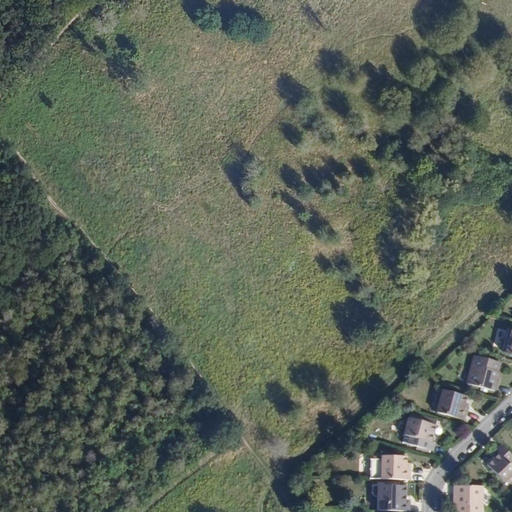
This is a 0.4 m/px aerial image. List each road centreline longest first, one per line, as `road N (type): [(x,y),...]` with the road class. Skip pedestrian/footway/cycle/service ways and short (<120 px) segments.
road 1 (track): [(0,135),(294,511)]
road 2 (residential): [(511,400),(429,483),(430,511)]
road 3 (track): [(139,511),(235,432)]
